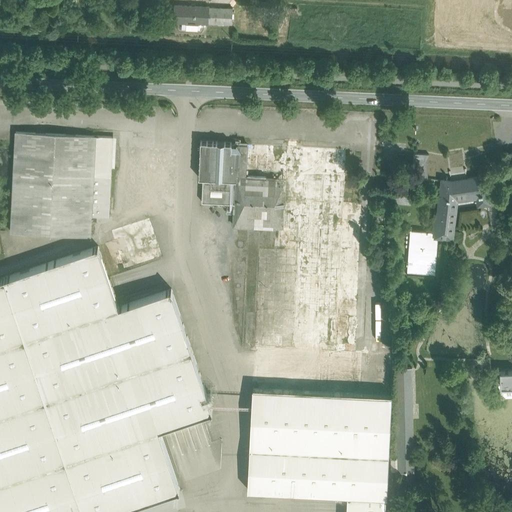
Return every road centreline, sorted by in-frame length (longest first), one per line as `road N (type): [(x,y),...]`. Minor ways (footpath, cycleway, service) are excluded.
road 1 (unclassified): [(0,81),(511,105)]
road 2 (track): [(276,0),(511,11)]
